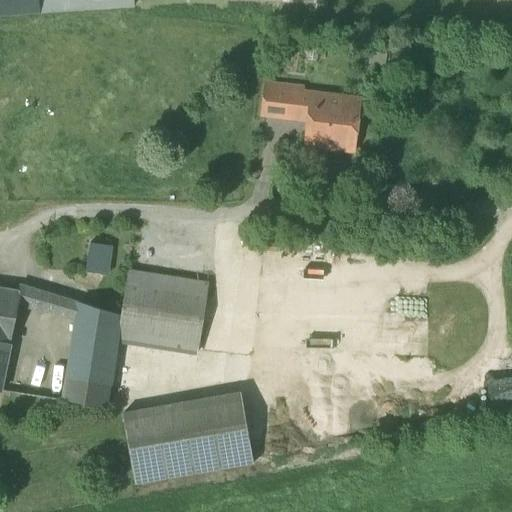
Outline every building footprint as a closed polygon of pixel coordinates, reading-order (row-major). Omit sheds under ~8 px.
[(40,13),(38,0),(0,0),(0,16),(40,13)] [(38,0),(40,13),(134,6),(133,0),(38,0)] [(267,117),(309,122),(312,94),(270,89),(267,117)] [(306,144),(327,147),(332,97),(312,94),(309,122),(306,144)] [(358,100),(332,97),(327,147),(353,150),(358,100)] [(86,272),(108,275),(111,245),(92,243),(90,254),(88,253),(86,272)] [(129,270),(122,315),(121,325),(201,337),(209,283),(129,270)] [(19,305),(38,310),(42,291),(21,284),(19,291),(22,291),(19,305)] [(0,316),(17,319),(19,305),(22,291),(19,291),(0,287),(0,316)] [(38,310),(76,318),(78,302),(42,291),(38,310)] [(119,339),(121,325),(122,315),(78,302),(76,318),(63,400),(108,407),(119,339)] [(12,340),(17,319),(0,316),(0,390),(1,390),(6,367),(12,340)] [(121,325),(119,339),(199,351),(201,337),(121,325)] [(128,445),(135,485),(253,464),(240,393),(122,414),(128,445)]
